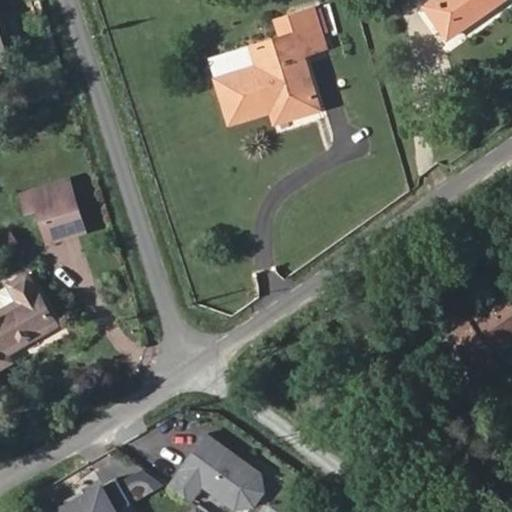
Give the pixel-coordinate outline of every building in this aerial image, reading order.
[(402,0),(402,28),(412,29),(413,0),(406,0),(402,0)] [(446,37),(497,0),(428,0),(423,4),(446,37)] [(281,37),(251,47),(257,68),(215,82),(228,119),(269,106),(273,117),(316,103),(300,57),(326,48),(312,7),(275,17),(281,37)] [(257,68),(251,47),(208,61),(215,82),(257,68)] [(84,229),(67,180),(20,193),(22,197),(27,209),(38,207),(51,240),(84,229)] [(0,244),(0,254),(5,260),(21,248),(12,235),(0,244)] [(8,284),(17,299),(0,310),(0,369),(12,362),(9,355),(60,322),(27,271),(8,284)] [(511,339),(511,298),(506,290),(448,331),(480,377),(501,361),(495,351),(511,339)] [(171,486),(193,502),(205,485),(237,509),(263,474),(209,434),(171,486)] [(263,474),(237,509),(255,507),(266,492),(263,474)] [(132,503),(118,478),(56,511),(115,511),(116,511),(132,503)]
